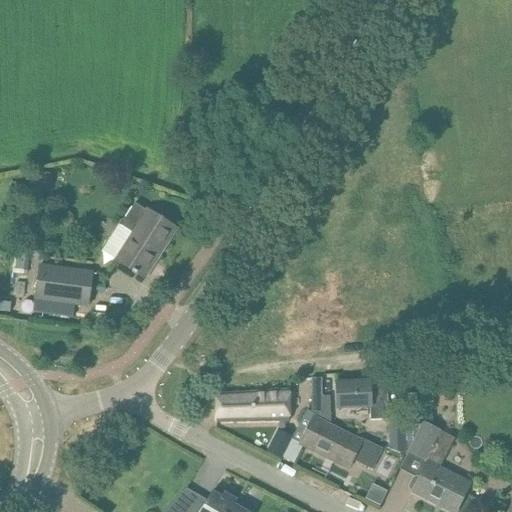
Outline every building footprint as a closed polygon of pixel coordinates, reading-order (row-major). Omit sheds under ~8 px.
[(30,174),(30,187),(48,188),(49,175),(30,174)] [(133,234),(115,260),(144,278),(175,229),(135,204),(121,226),(133,234)] [(27,272),(30,252),(19,250),(16,271),(27,272)] [(35,300),(88,307),(92,273),(39,266),(35,300)] [(337,409),(370,408),(370,421),(388,420),(387,389),(370,390),(370,382),(336,384),(337,409)] [(287,390),(214,395),(216,423),(279,422),(279,426),(266,452),(280,459),(291,437),(283,432),(285,427),(285,422),(289,421),(289,418),(287,390)] [(291,437),(290,440),(294,442),(300,445),(348,469),(353,459),(371,468),(370,470),(371,470),(381,449),(362,439),(360,442),(313,419),(315,415),(310,412),(305,409),(291,437)] [(388,423),(388,449),(406,457),(406,423),(388,423)] [(423,423),(408,453),(427,462),(427,463),(420,475),(419,478),(415,476),(413,477),(409,485),(409,489),(412,491),(411,493),(448,511),(455,511),(463,497),(470,484),(440,469),(455,439),(423,423)] [(184,511),(172,504),(164,511),(245,511),(235,506),(237,501),(223,493),(221,497),(212,492),(200,511),(184,511)]
